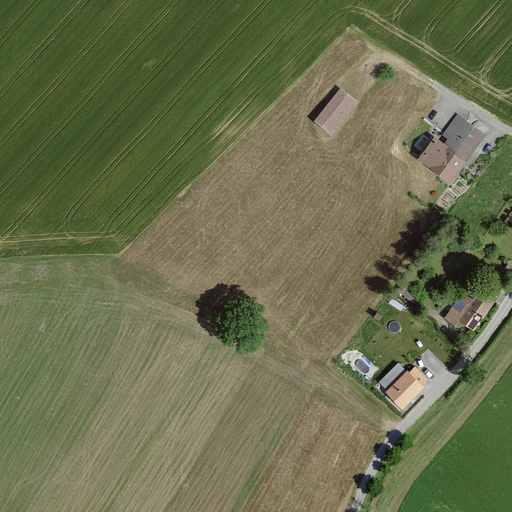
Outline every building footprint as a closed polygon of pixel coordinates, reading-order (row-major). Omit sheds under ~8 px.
[(356,101),(336,85),(309,118),(329,134),(356,101)] [(481,132),(454,114),(437,139),(429,133),(414,156),(448,179),(481,132)] [(500,292),(475,275),(445,319),(470,335),(500,292)] [(415,365),(409,371),(420,383),(427,377),(415,365)] [(409,371),(404,367),(383,389),(402,406),(423,384),(420,383),(409,371)]
